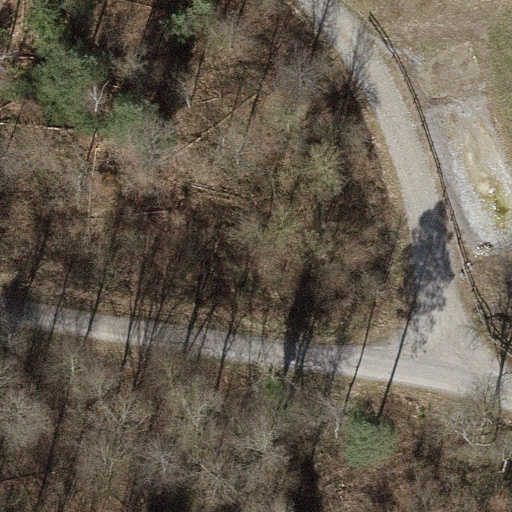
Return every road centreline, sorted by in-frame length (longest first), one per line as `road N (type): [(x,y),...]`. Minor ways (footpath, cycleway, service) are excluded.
road 1 (track): [(0,308),(306,357),(451,351),(511,388)]
road 2 (track): [(327,0),(408,150),(451,351)]
